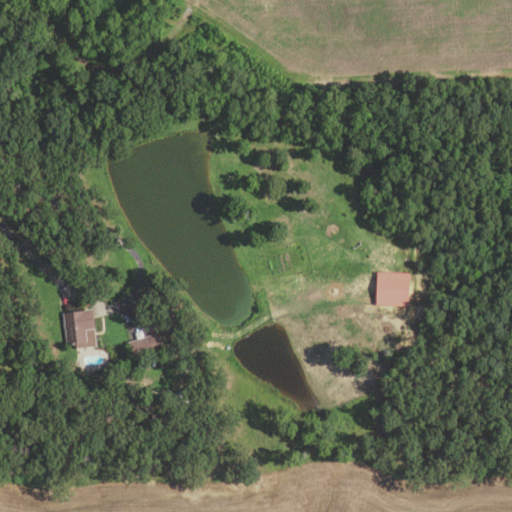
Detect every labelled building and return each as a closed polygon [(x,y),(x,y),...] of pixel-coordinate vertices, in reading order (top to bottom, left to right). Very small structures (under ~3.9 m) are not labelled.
[(409,307),(376,306),(377,272),(409,273),(409,307)] [(66,345),(62,312),(93,309),(95,329),(85,330),(87,342),(66,345)] [(132,360),(126,343),(158,332),(164,349),(132,360)] [(173,354),(176,360),(165,364),(162,356),(170,353),(171,355),(173,354)] [(184,390),(188,403),(177,405),(174,393),(184,390)]
